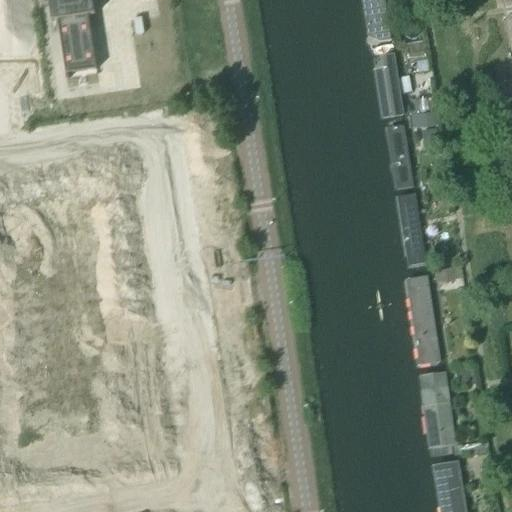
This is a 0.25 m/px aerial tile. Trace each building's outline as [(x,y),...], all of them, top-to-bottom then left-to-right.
[(90,0),(47,0),(51,23),(57,22),(60,39),(64,63),(65,76),(95,71),(88,22),(87,18),(93,17),(90,0)] [(370,0),(375,35),(380,38),(386,37),(389,33),(384,0),(370,0)] [(380,63),(386,105),(391,108),(397,107),(400,103),(393,61),(389,58),(383,59),(380,63)] [(410,118),(412,131),(435,127),(434,115),(410,118)] [(392,138),(398,180),(403,183),(408,182),(412,178),(406,136),(401,133),(395,134),(392,138)] [(404,217),(411,259),(415,262),(421,261),(424,257),(418,215),(414,212),(408,213),(404,217)] [(434,273),(436,285),(446,286),(454,282),(452,270),(434,273)] [(418,304),(424,346),(429,349),(435,348),(438,344),(431,302),(427,299),(421,300),(418,304)] [(454,371),(456,384),(475,380),(472,368),(454,371)] [(432,399),(439,440),(444,444),(449,443),(453,438),(446,397),(442,393),(436,394),(432,399)] [(444,476),(449,511),(463,511),(457,473),(453,470),(447,471),(444,476)]
